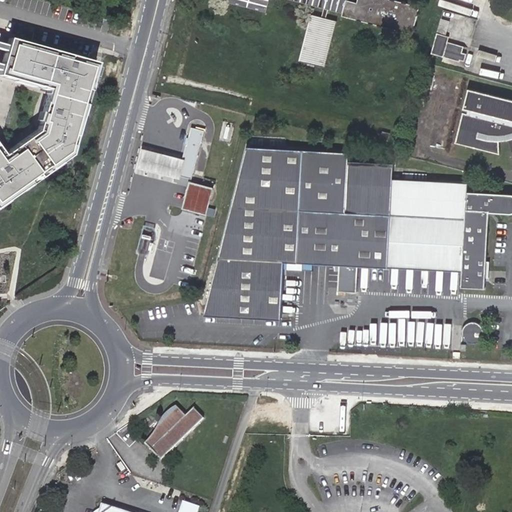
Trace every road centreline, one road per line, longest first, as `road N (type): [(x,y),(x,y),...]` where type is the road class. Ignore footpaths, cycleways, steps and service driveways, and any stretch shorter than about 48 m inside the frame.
road 1 (secondary): [(117,395),(146,378),(511,396)]
road 2 (secondary): [(511,378),(147,359),(116,344)]
road 3 (secondary): [(159,0),(77,311)]
